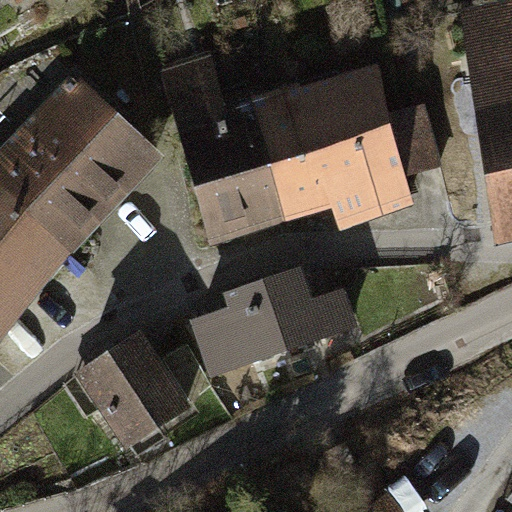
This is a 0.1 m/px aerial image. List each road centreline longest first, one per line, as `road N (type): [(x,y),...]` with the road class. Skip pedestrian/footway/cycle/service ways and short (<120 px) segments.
road 1 (residential): [(511,246),(291,252),(132,315),(0,415)]
road 2 (tertiary): [(94,511),(511,315)]
